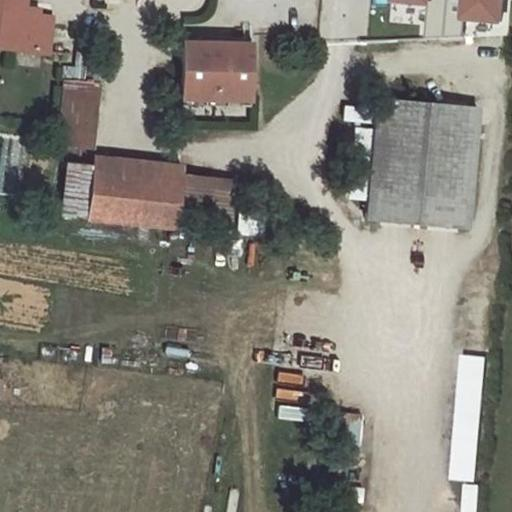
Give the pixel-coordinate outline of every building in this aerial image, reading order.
[(17,13),(18,0),(0,0),(0,46),(47,53),(51,17),(17,13)] [(199,44),(182,43),(181,104),(189,104),(189,89),(239,91),(239,105),(248,106),(250,23),(243,23),(243,38),(233,38),(234,45),(199,44)] [(62,55),(70,56),(71,45),(63,44),(62,55)] [(75,68),(74,82),(92,84),(96,52),(78,51),(75,68)] [(64,80),(74,82),(75,68),(65,67),(64,80)] [(67,133),(65,147),(80,149),(91,150),(98,84),(92,84),(74,82),(64,80),(57,132),(67,133)] [(189,89),(189,104),(239,105),(239,91),(189,89)] [(477,109),(377,99),(366,219),(466,228),(477,109)] [(62,174),(65,175),(77,176),(80,149),(65,147),(62,174)] [(89,178),(84,219),(175,227),(180,183),(89,171),(89,178)] [(65,175),(61,217),(84,219),(89,178),(77,176),(65,175)] [(175,227),(224,232),(228,188),(180,183),(175,227)]
